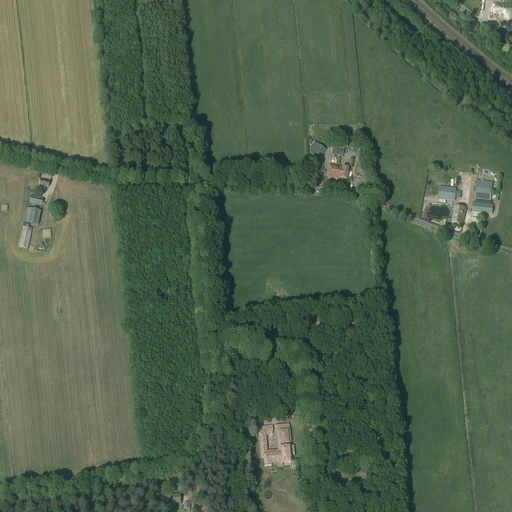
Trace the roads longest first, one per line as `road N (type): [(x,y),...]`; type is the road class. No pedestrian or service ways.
road 1 (unclassified): [(0,498),(159,472),(193,453),(211,403),(193,183)]
road 2 (unclassified): [(511,252),(357,196),(193,183)]
road 3 (unclassified): [(193,183),(109,178),(0,154)]
